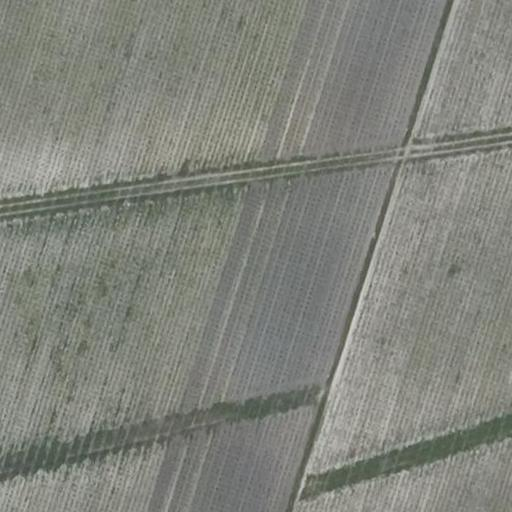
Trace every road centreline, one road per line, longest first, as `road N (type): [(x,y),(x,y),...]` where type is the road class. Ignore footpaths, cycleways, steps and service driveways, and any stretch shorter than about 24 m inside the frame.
road 1 (track): [(456,0),(297,511)]
road 2 (track): [(0,214),(511,141)]
road 3 (track): [(0,465),(334,393)]
road 4 (track): [(308,477),(511,415)]
